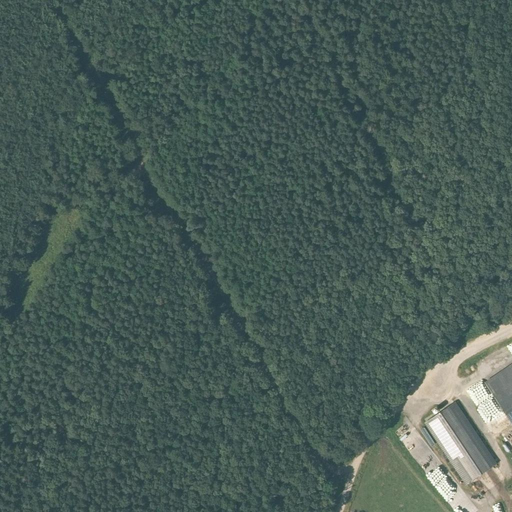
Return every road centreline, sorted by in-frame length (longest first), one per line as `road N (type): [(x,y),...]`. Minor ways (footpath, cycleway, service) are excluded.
road 1 (track): [(353,473),(326,466),(301,439),(170,207),(71,0)]
road 2 (track): [(511,328),(437,370),(372,430),(340,511)]
road 3 (track): [(89,0),(0,99)]
